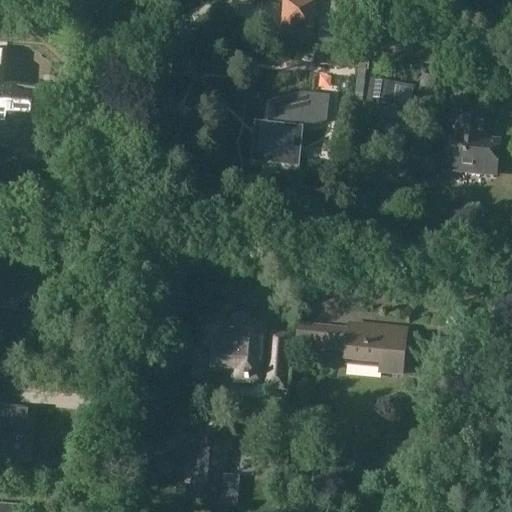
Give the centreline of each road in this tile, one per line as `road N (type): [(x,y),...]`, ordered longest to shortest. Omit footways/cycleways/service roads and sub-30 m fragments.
road 1 (unclassified): [(511,258),(127,229)]
road 2 (unclassified): [(106,511),(127,229)]
road 3 (unclassified): [(127,229),(147,0)]
road 4 (track): [(511,331),(420,511)]
road 5 (residential): [(127,229),(0,217)]
